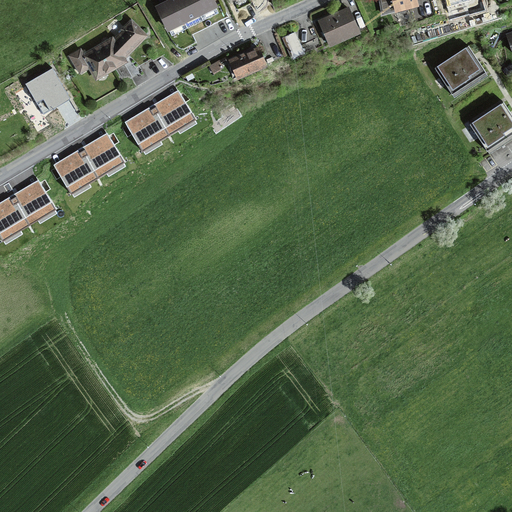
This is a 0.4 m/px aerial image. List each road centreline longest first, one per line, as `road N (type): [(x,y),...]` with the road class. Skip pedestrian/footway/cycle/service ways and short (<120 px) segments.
road 1 (tertiary): [(511,169),(246,361),(90,511)]
road 2 (tertiary): [(320,0),(209,52),(0,175)]
